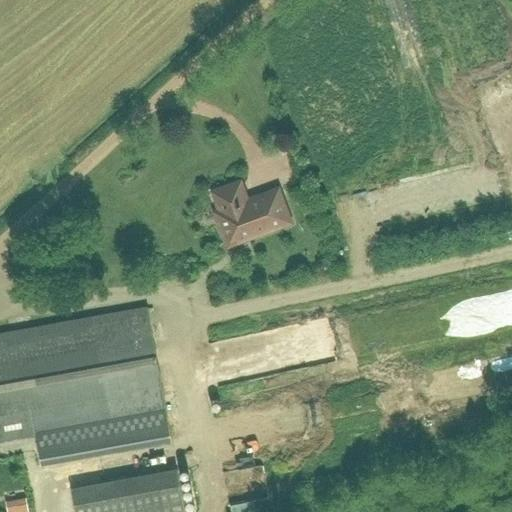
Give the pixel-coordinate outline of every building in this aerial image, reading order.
[(247,201),(240,182),(213,192),(220,211),(215,213),(225,240),(246,233),(248,238),(290,222),(277,190),(254,198),(255,200),(249,202),(247,201)] [(0,437),(2,437),(33,432),(38,461),(40,471),(119,456),(117,447),(170,437),(164,407),(146,310),(0,336),(0,437)] [(338,330),(341,359),(360,357),(356,328),(338,330)] [(215,366),(219,382),(297,364),(290,336),(208,355),(211,367),(215,366)] [(74,473),(76,500),(93,499),(91,472),(74,473)] [(79,511),(187,511),(184,486),(78,500),(79,511)]
